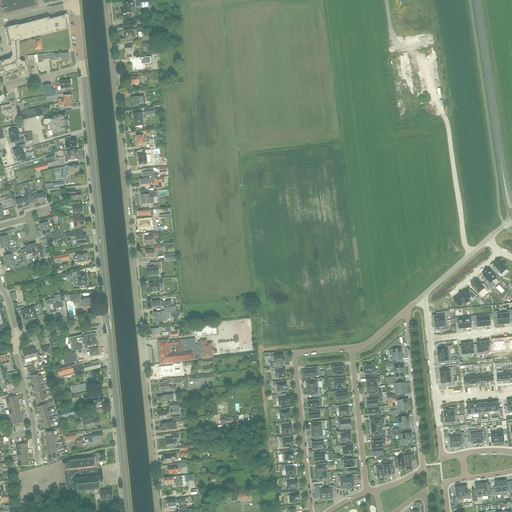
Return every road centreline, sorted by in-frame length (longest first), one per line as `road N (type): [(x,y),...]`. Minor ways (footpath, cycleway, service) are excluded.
road 1 (residential): [(157,511),(105,0)]
road 2 (tertiary): [(106,316),(82,68)]
road 3 (residential): [(375,490),(423,468),(407,309)]
road 4 (residential): [(352,348),(295,357),(310,511)]
road 5 (tertiary): [(127,511),(106,316)]
road 6 (secondary): [(477,0),(499,154)]
road 7 (residential): [(352,348),(367,492)]
road 8 (unknown): [(469,255),(446,118)]
road 9 (residential): [(38,465),(15,340)]
